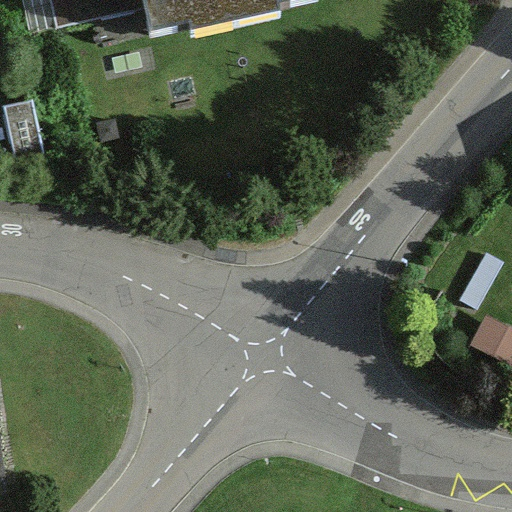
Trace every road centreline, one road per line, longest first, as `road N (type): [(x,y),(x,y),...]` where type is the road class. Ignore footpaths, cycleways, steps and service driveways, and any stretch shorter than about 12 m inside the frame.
road 1 (residential): [(511,81),(272,360)]
road 2 (residential): [(272,360),(163,295),(65,260),(0,252)]
road 3 (residential): [(272,360),(376,427),(457,464),(511,474)]
road 4 (residential): [(272,360),(129,511)]
